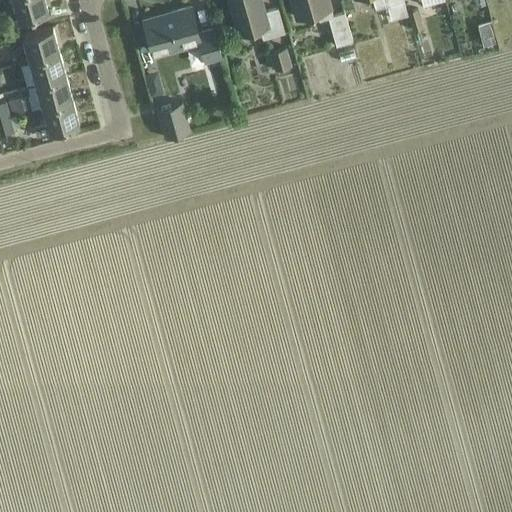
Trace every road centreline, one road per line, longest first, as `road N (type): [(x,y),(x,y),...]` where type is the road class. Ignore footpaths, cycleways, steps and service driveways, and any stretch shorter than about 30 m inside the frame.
road 1 (residential): [(121,130),(85,0)]
road 2 (residential): [(121,130),(0,160)]
